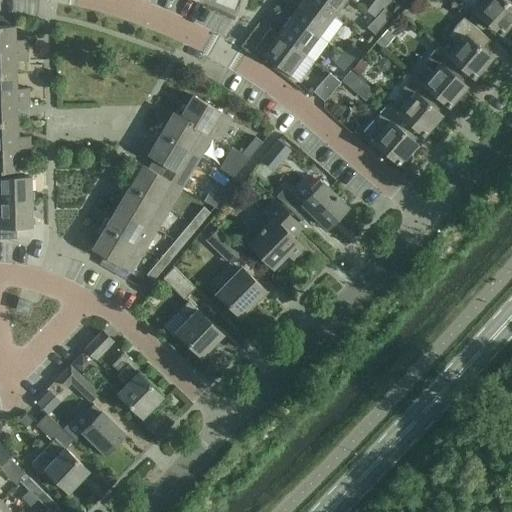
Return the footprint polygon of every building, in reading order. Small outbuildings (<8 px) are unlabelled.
[(320,35),(334,16),(312,0),(302,0),(292,14),(320,35)] [(312,0),(334,16),(346,0),(312,0)] [(511,7),(510,5),(511,2),(511,0),(485,0),(476,11),(502,33),(511,21),(511,7)] [(386,7),(377,18),(385,25),(394,14),(386,7)] [(401,39),(424,26),(416,13),(393,26),(401,39)] [(277,33),(305,54),(320,35),(292,14),(277,33)] [(377,34),(385,25),(377,18),(369,27),(377,34)] [(449,55),(465,69),(474,77),(492,56),(483,48),(490,40),(465,18),(449,36),(459,45),(449,55)] [(0,48),(27,48),(27,40),(15,40),(15,25),(0,25),(0,48)] [(263,53),(290,74),(305,54),(277,33),(263,53)] [(354,44),(345,54),(353,61),(362,51),(354,44)] [(458,78),(465,69),(449,55),(440,47),(425,64),(434,72),(424,84),(440,98),(449,106),(466,86),(458,78)] [(27,48),(0,48),(0,74),(16,74),(15,59),(28,59),(27,48)] [(372,52),(357,70),(370,80),(385,62),(372,52)] [(344,71),(353,61),(345,54),(336,64),(344,71)] [(325,100),(337,85),(341,81),(330,72),(314,91),(325,100)] [(16,74),(0,74),(0,98),(29,98),(28,88),(16,88),(16,74)] [(410,100),(400,112),(415,125),(425,134),(442,114),(433,106),(440,98),(424,84),(415,75),(400,92),(410,100)] [(212,136),(212,137),(219,141),(232,119),(193,96),(185,110),(181,107),(176,115),(212,136)] [(0,98),(0,122),(17,122),(16,108),(29,107),(29,98),(0,98)] [(366,131),(376,140),(401,161),(416,143),(407,135),(415,125),(400,112),(390,104),(375,121),(366,131)] [(200,157),(212,137),(212,136),(176,115),(173,113),(165,126),(161,124),(157,131),(200,157)] [(17,122),(0,122),(0,145),(29,145),(29,136),(17,136),(17,122)] [(200,157),(157,131),(152,139),(157,141),(149,155),(163,164),(157,173),(181,188),(200,157)] [(256,138),(242,154),(249,159),(262,143),(256,138)] [(271,151),(264,160),(275,169),(291,150),(280,140),(271,151)] [(29,145),(0,145),(0,171),(18,171),(18,156),(30,156),(29,145)] [(234,177),(249,159),(242,154),(232,147),(220,167),(234,177)] [(125,183),(168,210),(181,188),(157,173),(143,164),(134,178),(130,176),(125,183)] [(0,201),(31,201),(30,176),(0,176),(0,201)] [(278,196),(288,205),(302,219),(311,210),(327,225),(347,205),(323,181),(302,202),(287,187),(278,196)] [(168,210),(125,183),(121,191),(125,194),(117,207),(156,230),(168,210)] [(251,241),(261,250),(275,264),(289,250),(296,257),(306,248),(292,234),(301,224),(287,211),(275,199),(265,210),(273,218),(251,241)] [(0,201),(0,238),(15,238),(15,226),(31,226),(31,201),(0,201)] [(100,225),(143,250),(156,230),(117,207),(110,220),(105,217),(100,225)] [(203,207),(190,223),(197,228),(210,213),(203,207)] [(190,223),(174,241),(181,247),(197,228),(190,223)] [(131,271),(141,254),(143,250),(100,225),(96,232),(101,235),(93,248),(131,271)] [(208,240),(232,264),(242,253),(218,229),(208,240)] [(174,241),(159,259),(166,265),(181,247),(174,241)] [(145,275),(152,280),(166,265),(159,259),(145,275)] [(163,277),(165,278),(185,298),(196,287),(174,266),(163,277)] [(218,292),(226,300),(241,314),(265,289),(242,267),(218,292)] [(29,301),(18,298),(15,309),(26,312),(29,301)] [(223,332),(209,319),(189,299),(180,309),(189,318),(177,330),(202,355),(223,332)] [(103,330),(86,347),(96,357),(113,340),(103,330)] [(124,351),(112,364),(119,371),(117,374),(127,384),(119,393),(142,416),(163,395),(137,370),(140,367),(124,351)] [(71,365),(57,379),(67,387),(71,382),(91,401),(99,392),(94,387),(80,373),(71,365)] [(83,430),(92,439),(106,453),(125,433),(94,403),(85,413),(93,420),(83,430)] [(56,413),(71,427),(79,418),(64,404),(56,413)] [(44,449),(33,462),(33,467),(39,472),(44,473),(47,469),(69,491),(89,470),(66,447),(74,439),(48,413),(37,424),(53,440),(44,449)] [(26,414),(19,421),(26,427),(33,420),(26,414)] [(10,458),(4,465),(19,479),(25,473),(10,458)] [(24,484),(38,498),(45,491),(30,477),(24,484)] [(54,511),(60,506),(45,491),(38,498),(52,511),(54,511)] [(0,511),(10,511),(0,501),(0,511)]
